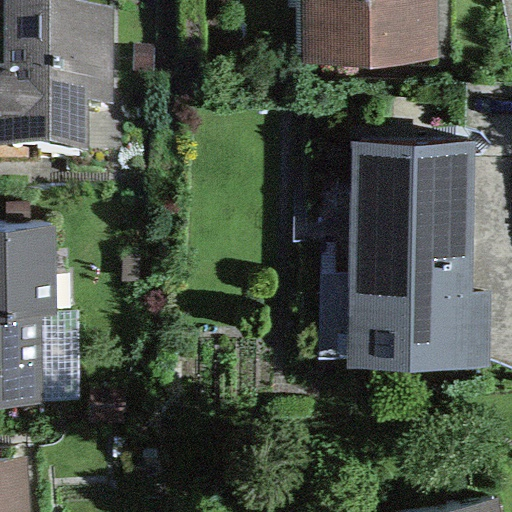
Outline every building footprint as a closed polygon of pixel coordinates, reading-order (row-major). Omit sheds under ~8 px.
[(430,0),(332,0),(333,45),(431,44),(430,0)] [(106,105),(105,19),(18,20),(18,83),(0,83),(0,155),(82,155),(81,105),(106,105)] [(470,139),(365,137),(360,351),(485,354),(486,289),(466,288),(470,139)] [(0,305),(39,305),(38,269),(55,269),(55,218),(0,219),(0,305)] [(0,378),(41,378),(39,305),(0,305),(0,395),(0,391),(0,378)] [(13,511),(10,455),(0,455),(0,511),(13,511)] [(448,502),(396,509),(395,511),(497,511),(495,493),(448,500),(448,502)]
